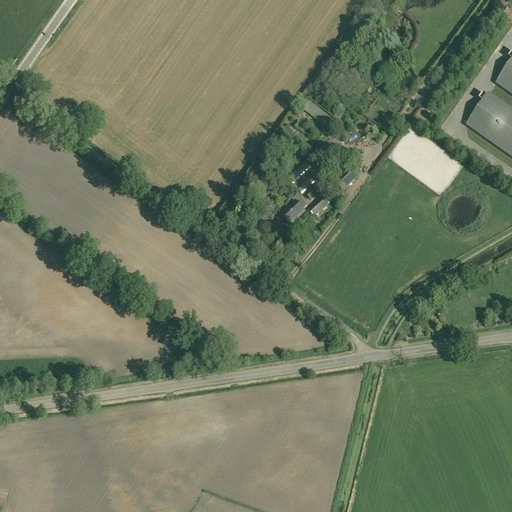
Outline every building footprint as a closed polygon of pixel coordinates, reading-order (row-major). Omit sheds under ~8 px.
[(511,58),(494,83),(511,96),(511,58)] [(511,109),(487,92),(465,125),(511,158),(511,109)] [(309,101),(302,110),(331,134),(339,125),(309,101)] [(339,169),(333,175),(338,180),(335,183),(343,191),(358,178),(349,169),(344,174),(339,169)] [(290,226),(305,212),(303,210),(307,206),(297,196),(292,200),(295,203),(281,216),(290,226)] [(329,205),(323,198),(308,211),(315,218),(329,205)]
